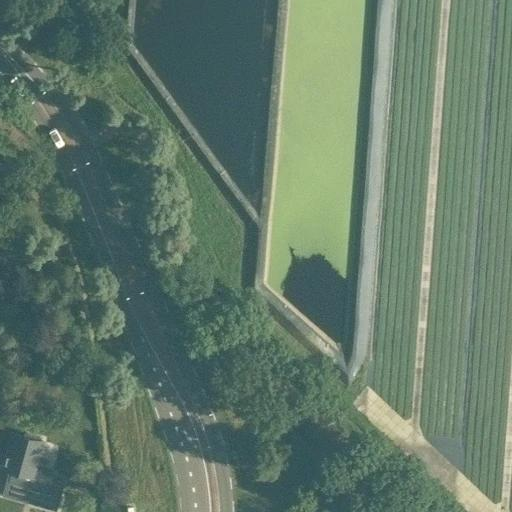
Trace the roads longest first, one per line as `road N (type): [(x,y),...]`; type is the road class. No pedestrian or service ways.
road 1 (secondary): [(224,511),(201,410),(127,238),(84,143),(34,92)]
road 2 (secondary): [(34,92),(147,365),(187,481),(188,511)]
